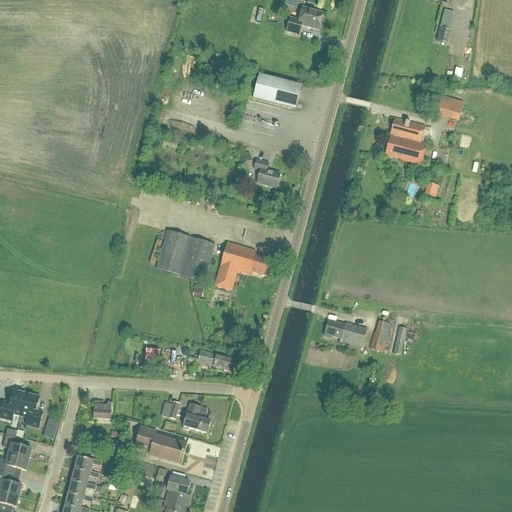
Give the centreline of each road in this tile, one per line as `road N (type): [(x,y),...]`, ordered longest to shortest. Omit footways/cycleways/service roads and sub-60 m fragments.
road 1 (tertiary): [(252,396),(334,97)]
road 2 (residential): [(252,396),(79,381)]
road 3 (residential): [(45,511),(79,381)]
